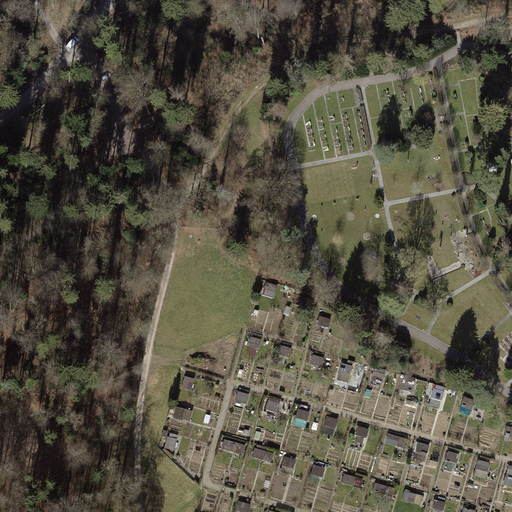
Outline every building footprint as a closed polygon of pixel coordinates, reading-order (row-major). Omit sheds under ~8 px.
[(320,317),(320,325),(331,325),(331,318),(320,317)] [(247,354),(258,357),(263,338),(252,335),(247,354)] [(282,352),(291,355),(293,349),(284,346),(282,352)] [(315,354),(312,363),(323,366),(325,357),(315,354)] [(342,362),(339,380),(351,382),(354,364),(342,362)] [(400,393),(412,397),(416,382),(404,379),(400,393)] [(437,383),(431,403),(442,406),(448,386),(437,383)] [(267,409),(278,413),(281,402),(270,398),(267,409)] [(296,424),(307,427),(311,410),(300,407),(296,424)] [(314,428),(319,412),(313,410),(307,426),(314,428)] [(327,415),(324,431),(336,434),(340,418),(327,415)] [(365,444),(370,428),(360,425),(355,441),(365,444)] [(389,433),(387,443),(407,447),(409,437),(389,433)] [(225,439),(224,449),(246,452),(247,442),(225,439)] [(428,460),(431,442),(418,441),(415,458),(428,460)] [(257,446),(254,455),(273,462),(276,452),(257,446)] [(459,461),(461,452),(449,450),(448,459),(459,461)] [(284,469),(294,472),(298,458),(288,455),(284,469)] [(477,476),(488,477),(490,459),(478,458),(477,476)] [(316,463),(313,472),(325,476),(327,467),(316,463)] [(346,472),(343,481),(362,488),(365,478),(346,472)] [(407,489),(404,498),(422,505),(425,495),(407,489)] [(219,511),(220,494),(205,493),(204,511),(219,511)] [(435,499),(435,508),(446,509),(447,499),(435,499)] [(241,501),(239,510),(248,511),(249,511),(252,502),(241,501)]
